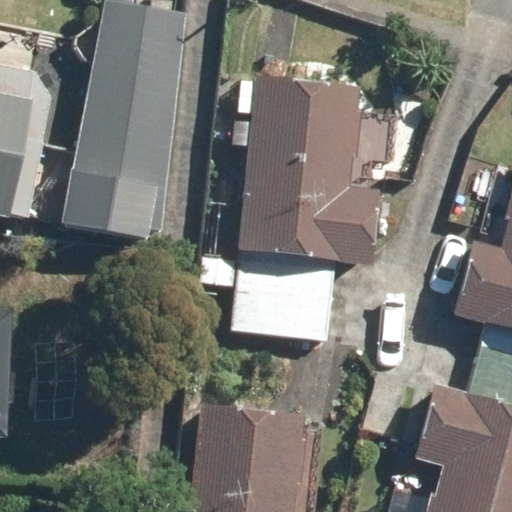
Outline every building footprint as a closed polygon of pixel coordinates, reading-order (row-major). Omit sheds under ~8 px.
[(177,15),(97,0),(55,226),(139,242),(141,231),(154,233),(177,15)] [(347,88),(247,78),(221,331),(318,341),(326,264),(363,268),(371,191),(336,188),(347,88)] [(0,220),(1,220),(25,102),(0,97),(0,220)] [(511,185),(495,250),(465,242),(446,317),(511,334),(511,185)] [(511,511),(511,407),(426,384),(405,459),(436,467),(423,511),(511,511)] [(289,511),(298,413),(192,403),(181,511),(289,511)]
